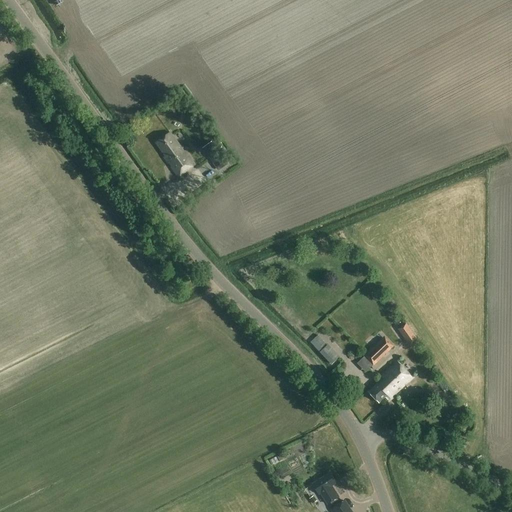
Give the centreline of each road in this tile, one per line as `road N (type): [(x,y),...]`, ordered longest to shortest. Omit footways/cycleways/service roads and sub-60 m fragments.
road 1 (tertiary): [(362,437),(168,219),(7,0)]
road 2 (unclassified): [(511,489),(403,438),(362,437)]
